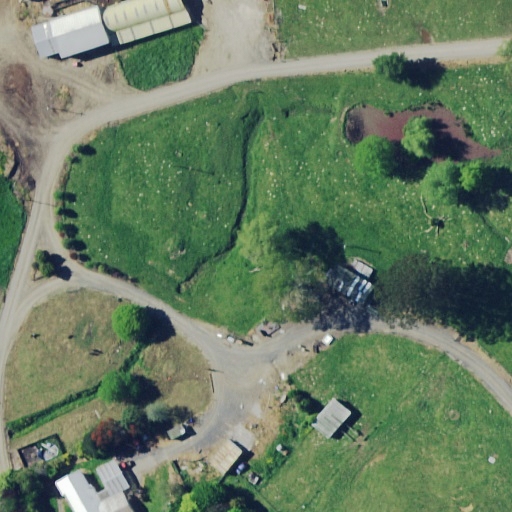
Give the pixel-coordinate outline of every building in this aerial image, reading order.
[(188,0),(81,0),(28,19),(41,56),(190,5),(188,0)] [(359,260),(352,270),(345,265),(340,273),(344,275),(343,277),(349,281),(358,287),(353,295),(370,307),(382,288),(370,280),(376,271),(359,260)] [(356,415),(339,400),(318,425),(334,439),(356,415)] [(190,433),(183,422),(170,430),(177,441),(190,433)] [(247,453),(232,440),(212,462),(227,475),(247,453)] [(116,497),(127,491),(135,487),(121,459),(102,469),(116,497)] [(68,481),(62,484),(68,496),(70,495),(79,511),(137,511),(127,491),(116,497),(106,503),(89,470),(68,481)]
